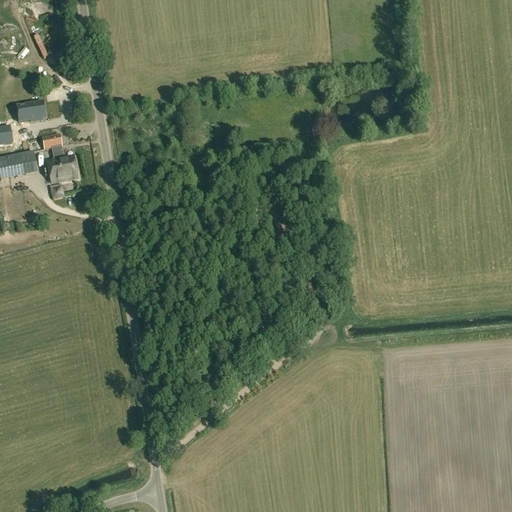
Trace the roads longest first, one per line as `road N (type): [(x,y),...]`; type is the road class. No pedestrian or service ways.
road 1 (unclassified): [(159,489),(81,0)]
road 2 (unknown): [(154,456),(349,306)]
